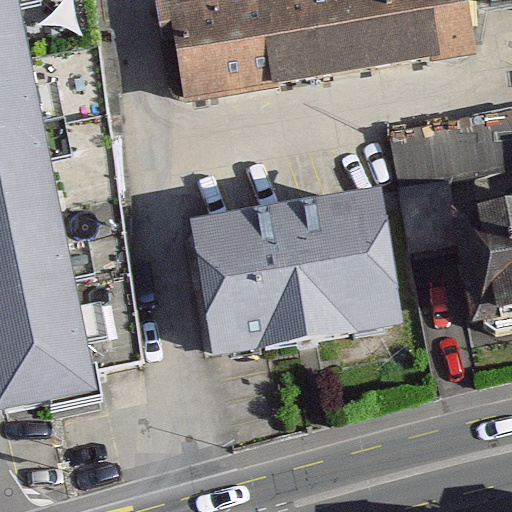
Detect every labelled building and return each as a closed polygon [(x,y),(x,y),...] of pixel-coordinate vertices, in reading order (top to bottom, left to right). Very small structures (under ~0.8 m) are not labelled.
[(0,0),(0,430),(96,412),(14,0),(0,0)] [(168,0),(187,108),(479,58),(468,0),(168,0)] [(400,174),(491,169),(489,116),(397,120),(400,174)] [(203,236),(222,366),(408,339),(389,209),(203,236)] [(511,212),(458,222),(477,325),(511,319),(511,212)]
